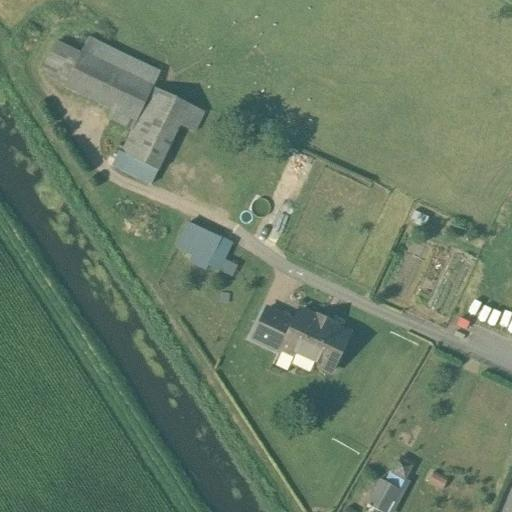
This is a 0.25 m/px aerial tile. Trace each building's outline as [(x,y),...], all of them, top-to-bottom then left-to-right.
[(153,88),(81,53),(66,86),(138,121),(144,107),(153,88)] [(205,113),(153,88),(144,107),(180,124),(196,132),(205,113)] [(138,121),(123,153),(159,170),(180,124),(144,107),(138,121)] [(123,153),(120,152),(113,166),(152,184),(159,170),(123,153)] [(222,238),(189,222),(177,248),(210,264),(216,251),(222,238)] [(227,256),(216,251),(210,264),(209,266),(220,271),(227,256)] [(317,319),(300,311),(294,324),(283,318),(284,316),(268,309),(253,339),(280,352),(282,348),(295,355),(294,356),(298,364),(306,368),(314,366),(315,364),(332,372),(350,335),(332,326),(334,323),(319,316),(317,319)] [(413,466),(400,458),(392,472),(406,479),(413,466)] [(387,511),(400,490),(381,479),(368,505),(381,511),(387,511)]
